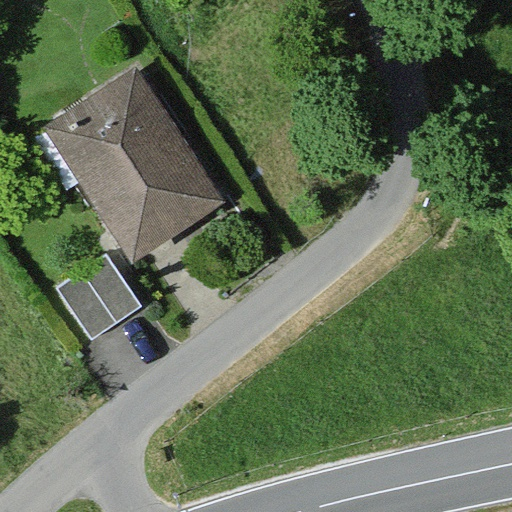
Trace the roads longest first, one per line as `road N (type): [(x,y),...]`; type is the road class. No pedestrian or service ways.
road 1 (residential): [(128,410),(349,242),(383,190),(404,139),(376,0)]
road 2 (secondary): [(511,465),(299,511)]
road 3 (residential): [(128,410),(17,511)]
